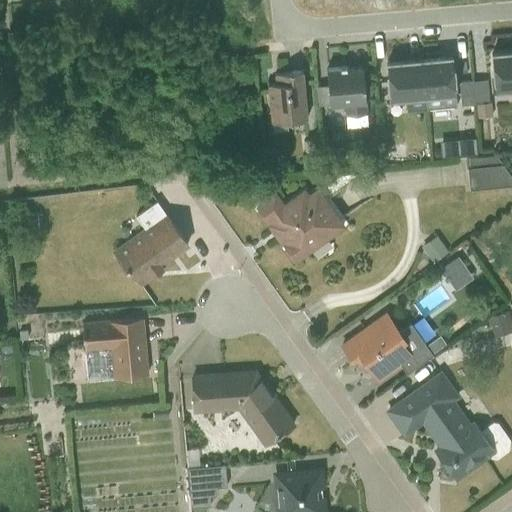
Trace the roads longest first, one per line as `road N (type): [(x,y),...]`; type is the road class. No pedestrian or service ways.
road 1 (residential): [(382,506),(370,472),(266,321),(229,302)]
road 2 (residential): [(279,0),(292,24),(306,28),(511,11)]
